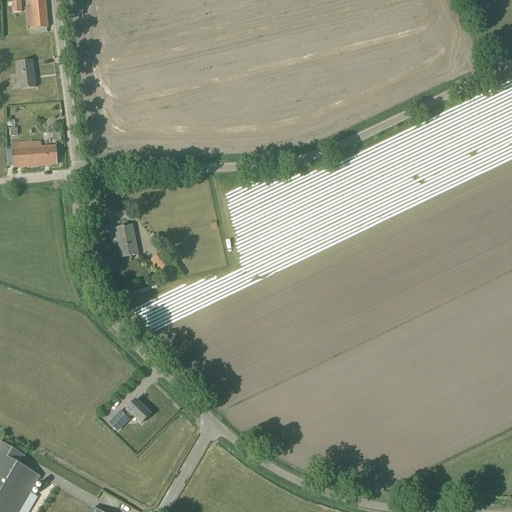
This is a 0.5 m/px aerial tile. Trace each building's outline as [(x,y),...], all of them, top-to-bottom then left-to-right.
[(25,7),(27,30),(48,28),(45,0),(31,0),(32,7),(25,7)] [(21,2),(12,3),(13,13),(22,12),(21,2)] [(32,61),(18,63),(21,90),(36,88),(32,61)] [(31,142),(11,143),(13,167),(15,167),(15,168),(22,168),(22,167),(58,164),(56,147),(40,149),(40,143),(31,144),(31,142)] [(121,258),(138,255),(132,226),(116,230),(121,258)] [(177,271),(162,252),(151,260),(165,279),(177,271)] [(136,400),(126,410),(127,411),(124,415),(121,412),(109,424),(117,431),(129,419),(128,419),(132,415),(141,424),(150,415),(136,400)] [(0,441),(0,511),(20,511),(41,477),(21,465),(25,457),(0,441)]
